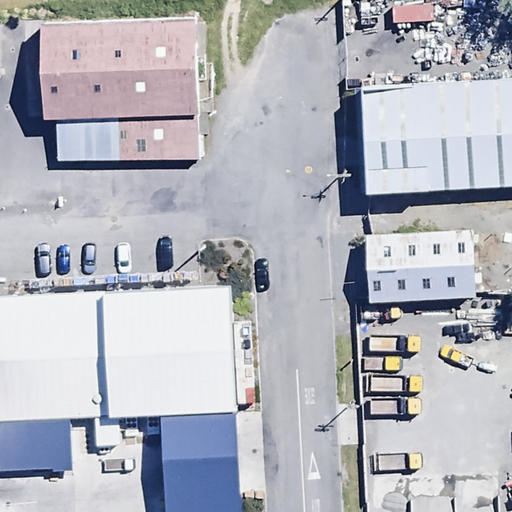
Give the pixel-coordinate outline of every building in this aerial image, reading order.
[(39,18),(41,107),(59,106),(60,160),(191,156),(187,14),(39,18)] [(511,87),(351,92),(354,179),(511,173),(511,87)] [(478,225),(366,228),(368,297),(480,293),(478,225)] [(229,283),(0,289),(0,482),(91,480),(89,404),(233,400),(229,283)] [(0,511),(219,511),(218,476),(91,480),(0,482),(0,511)]
